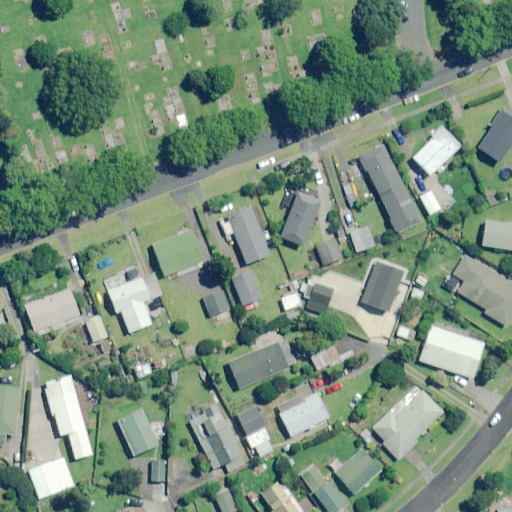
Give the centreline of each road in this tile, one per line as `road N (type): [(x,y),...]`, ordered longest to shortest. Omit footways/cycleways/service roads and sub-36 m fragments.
road 1 (residential): [(0,245),(511,42)]
road 2 (residential): [(412,511),(511,404)]
